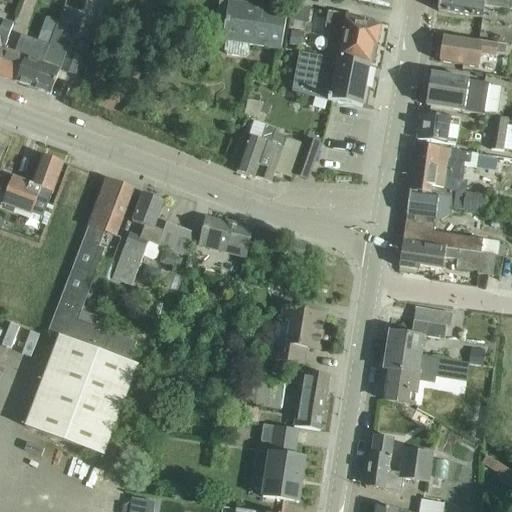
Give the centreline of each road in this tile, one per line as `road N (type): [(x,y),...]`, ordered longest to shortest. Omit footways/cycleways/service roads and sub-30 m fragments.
road 1 (tertiary): [(379,235),(314,227),(0,105)]
road 2 (tertiary): [(379,235),(418,0)]
road 3 (tertiary): [(336,511),(372,290)]
road 4 (residential): [(511,306),(372,290)]
